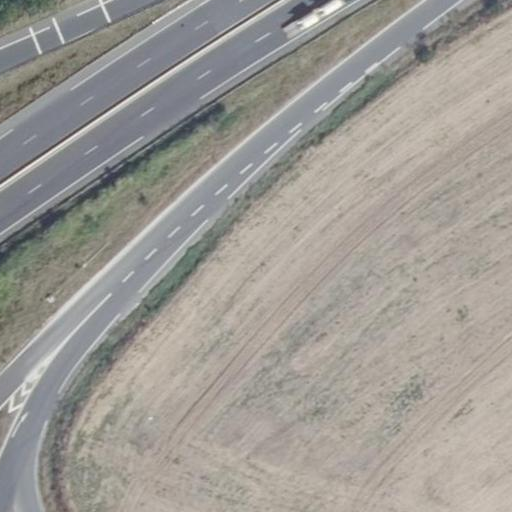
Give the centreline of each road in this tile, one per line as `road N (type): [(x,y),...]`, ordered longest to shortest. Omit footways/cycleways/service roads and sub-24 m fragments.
road 1 (trunk): [(128,282),(247,165),(455,0)]
road 2 (trunk): [(0,212),(169,95),(332,0)]
road 3 (trunk): [(244,0),(0,165)]
road 4 (trunk): [(17,457),(61,363),(128,282)]
road 5 (trunk): [(0,395),(128,282)]
road 6 (trunk): [(125,0),(0,54)]
